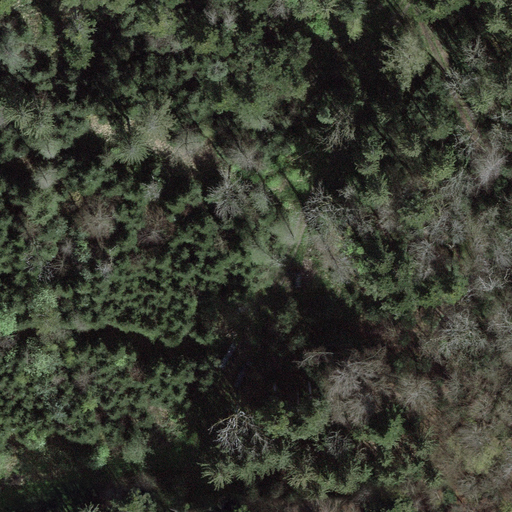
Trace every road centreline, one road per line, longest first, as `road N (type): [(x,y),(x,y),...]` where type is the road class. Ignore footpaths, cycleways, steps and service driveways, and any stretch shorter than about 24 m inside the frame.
road 1 (track): [(158,511),(307,218),(392,0)]
road 2 (track): [(431,0),(480,116),(511,135)]
